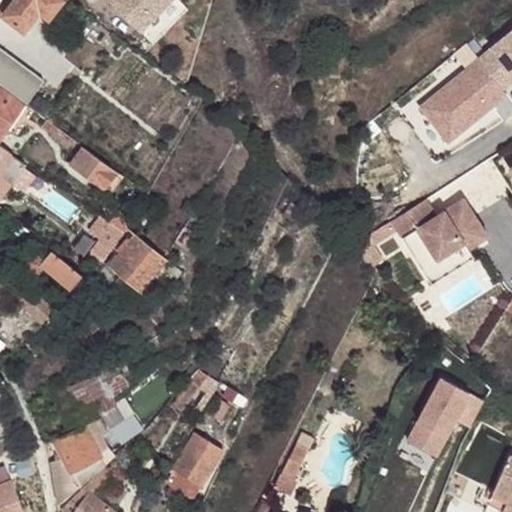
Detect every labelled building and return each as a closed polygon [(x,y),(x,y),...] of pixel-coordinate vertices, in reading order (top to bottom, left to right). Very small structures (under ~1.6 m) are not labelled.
[(0,0),(0,4),(4,7),(0,12),(4,15),(24,30),(40,10),(49,17),(62,0),(0,0)] [(171,0),(109,0),(109,1),(140,32),(171,0)] [(511,31),(422,106),(450,140),(493,105),(488,99),(502,88),(497,82),(511,70),(511,31)] [(0,50),(0,85),(23,102),(40,78),(0,50)] [(497,82),(502,88),(511,79),(511,70),(497,82)] [(0,85),(0,139),(2,140),(26,104),(23,102),(0,85)] [(488,99),(493,105),(507,94),(502,88),(488,99)] [(75,140),(48,120),(42,127),(69,147),(75,140)] [(0,197),(26,163),(0,145),(0,197)] [(69,164),(106,191),(119,173),(82,146),(69,164)] [(271,163),(263,158),(256,169),(264,174),(271,163)] [(437,192),(403,214),(448,283),(491,255),(481,240),(500,228),(475,191),(448,209),(437,192)] [(300,207),(294,202),(284,216),(291,221),(300,207)] [(142,206),(135,218),(145,224),(152,213),(142,206)] [(119,210),(112,222),(113,223),(124,230),(131,218),(119,210)] [(193,214),(185,226),(192,230),(200,219),(193,214)] [(113,223),(93,250),(103,258),(124,230),(113,223)] [(185,226),(176,242),(188,249),(198,234),(192,230),(185,226)] [(166,258),(131,231),(105,263),(137,289),(140,291),(166,258)] [(36,253),(25,265),(38,275),(44,267),(71,289),(83,276),(52,251),(44,260),(36,253)] [(137,289),(105,263),(97,275),(129,300),(137,289)] [(359,290),(329,275),(318,295),(349,310),(359,290)] [(228,297),(203,283),(197,294),(222,308),(228,297)] [(31,286),(24,295),(31,302),(38,294),(40,292),(31,286)] [(54,308),(38,294),(31,302),(24,295),(18,301),(42,322),(54,308)] [(131,373),(124,359),(110,366),(117,381),(125,377),(131,373)] [(110,366),(95,373),(107,392),(111,399),(113,397),(129,385),(125,377),(117,381),(110,366)] [(95,373),(69,387),(74,398),(72,399),(76,406),(77,409),(107,392),(95,373)] [(202,374),(199,380),(204,382),(202,385),(213,391),(219,380),(208,374),(207,377),(202,374)] [(191,381),(173,405),(181,411),(199,388),(191,381)] [(68,386),(56,391),(63,403),(72,399),(74,398),(69,387),(68,386)] [(228,391),(223,387),(220,393),(225,396),(228,391)] [(107,392),(77,409),(84,421),(101,412),(116,403),(118,402),(113,397),(111,399),(107,392)] [(251,399),(237,392),(232,402),(245,410),(251,399)] [(209,412),(220,419),(229,405),(217,398),(209,412)] [(63,403),(58,405),(62,414),(76,406),(72,399),(63,403)] [(116,403),(101,412),(110,429),(126,420),(116,403)] [(71,471),(100,455),(98,452),(109,447),(101,432),(90,437),(85,427),(56,442),(64,457),(50,462),(58,504),(79,486),(71,471)] [(301,432),(295,444),(296,444),(305,449),(307,449),(313,437),(301,432)] [(202,484),(223,450),(195,433),(175,467),(202,484)] [(296,444),(289,457),(299,462),(305,449),(296,444)] [(511,511),(511,455),(510,455),(490,500),(505,507),(502,511),(511,511)] [(71,471),(79,486),(104,464),(100,456),(71,471)] [(288,457),(281,472),(291,477),(299,462),(289,457),(288,457)] [(202,484),(175,467),(166,480),(194,497),(202,484)] [(107,468),(103,472),(108,478),(113,474),(107,468)] [(103,472),(91,482),(99,490),(110,480),(108,478),(103,472)] [(291,477),(281,472),(273,487),(287,494),(295,479),(291,477)] [(0,511),(23,511),(10,479),(0,483),(0,511)] [(63,511),(116,511),(85,488),(62,511),(63,511)] [(502,511),(505,507),(490,500),(487,509),(494,511),(502,511)] [(277,511),(279,509),(262,501),(257,511),(277,511)]
